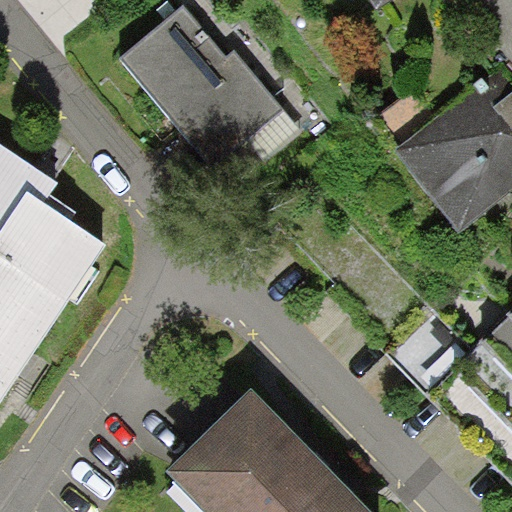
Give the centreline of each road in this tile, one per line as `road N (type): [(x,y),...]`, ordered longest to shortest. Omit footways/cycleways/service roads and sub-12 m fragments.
road 1 (residential): [(449,511),(200,249)]
road 2 (residential): [(200,249),(154,295),(0,509)]
road 3 (residential): [(200,249),(0,18)]
